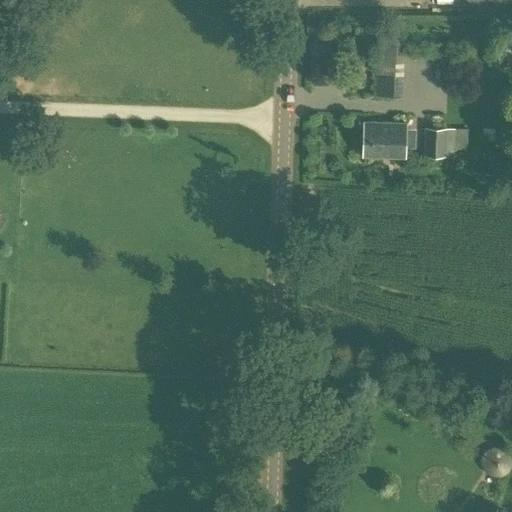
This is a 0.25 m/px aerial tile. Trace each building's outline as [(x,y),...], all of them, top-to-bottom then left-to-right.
[(504,0),(466,0),(466,12),(505,11),(504,0)] [(402,98),(404,38),(377,37),(375,98),(402,98)] [(414,148),(415,129),(405,128),(405,122),(364,121),(363,154),(405,155),(405,148),(414,148)] [(446,157),(447,129),(425,128),(423,156),(446,157)] [(481,462),(481,463),(481,464),(481,465),(481,466),(481,467),(482,467),(482,468),(482,469),(483,470),(483,471),(484,472),(485,473),(486,474),(487,475),(488,475),(489,476),(490,476),(490,477),(491,477),(492,477),(493,477),(494,477),(495,478),(496,478),(497,478),(498,477),(499,477),(500,477),(501,477),(502,476),(503,476),(504,475),(505,475),(506,474),(507,473),(507,472),(508,472),(508,471),(509,471),(509,470),(509,469),(510,469),(510,468),(510,467),(511,467),(511,466),(511,465),(511,464),(511,463),(511,462),(511,461),(511,460),(511,459),(511,458),(510,457),(510,456),(509,455),(509,454),(508,454),(508,453),(508,452),(507,452),(507,451),(506,451),(505,450),(504,450),(504,449),(503,449),(502,448),(501,448),(500,448),(499,447),(499,448),(499,447),(498,447),(497,447),(496,447),(495,447),(494,447),(493,447),(492,447),(492,448),(491,448),(490,448),(489,449),(488,449),(487,450),(486,451),(485,451),(485,452),(484,452),(484,453),(483,454),(483,455),(482,455),(482,456),(482,457),(481,458),(481,459),(481,460),(481,461),(481,462)]
